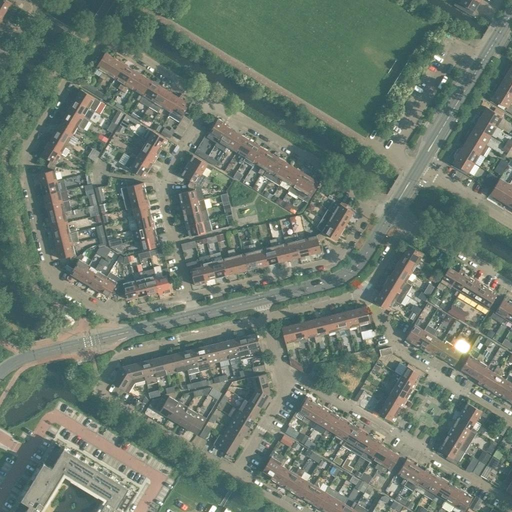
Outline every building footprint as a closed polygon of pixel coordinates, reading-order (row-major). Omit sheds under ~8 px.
[(7,9),(9,6),(11,6),(13,3),(7,0),(0,0),(0,9),(5,12),(8,9),(7,9)] [(466,11),(472,15),(480,1),(478,0),(461,0),(460,2),(468,7),(466,11)] [(115,57),(114,58),(105,52),(96,67),(103,71),(100,76),(103,78),(115,58),(115,57)] [(124,63),(115,58),(116,58),(115,58),(103,78),(106,80),(109,74),(115,78),(124,63)] [(133,69),(125,64),(124,63),(115,78),(122,82),(118,88),(121,89),(134,69),(133,69)] [(504,79),(503,79),(511,84),(511,71),(506,68),(504,72),(505,78),(504,79)] [(142,74),(142,75),(134,70),(134,69),(121,89),(125,92),(129,86),(134,89),(143,75),(142,74)] [(152,80),(151,80),(143,75),(134,89),(140,93),(137,99),(140,101),(152,80)] [(511,84),(503,79),(504,80),(503,82),(497,83),(495,87),(511,97),(511,84)] [(161,85),(161,86),(152,81),(153,80),(152,80),(140,101),(149,106),(161,86),(161,85)] [(83,86),(94,92),(96,89),(97,88),(86,82),(83,86)] [(170,91),(162,86),(161,86),(149,106),(158,112),(171,91),(170,91)] [(492,98),(508,108),(506,111),(510,113),(511,110),(511,104),(510,103),(511,100),(511,97),(495,87),(493,91),(494,96),(493,98),(492,97),(492,98)] [(75,98),(95,111),(101,101),(81,89),(75,98)] [(103,98),(105,95),(96,89),(94,92),(103,98)] [(180,97),(179,97),(171,92),(171,91),(158,112),(161,114),(164,108),(171,112),(180,97)] [(181,95),(179,97),(180,97),(171,112),(169,115),(180,122),(184,116),(182,115),(191,101),(181,95)] [(70,107),(69,107),(69,108),(84,117),(88,110),(93,114),(95,111),(75,98),(74,99),(75,99),(70,107)] [(494,111),(487,107),(486,107),(487,108),(486,109),(481,111),(478,115),(497,126),(502,116),(494,111)] [(64,117),(64,116),(63,117),(84,129),(89,120),(84,117),(69,108),(64,117)] [(496,108),(494,111),(502,116),(504,113),(496,108)] [(117,124),(124,113),(119,110),(112,121),(117,124)] [(133,112),(131,115),(140,120),(142,118),(133,112)] [(476,118),(477,124),(476,126),(475,125),(491,135),(497,126),(478,115),(476,118)] [(150,126),(152,122),(143,116),(140,120),(150,126)] [(58,126),(73,135),(77,129),(82,132),(84,129),(63,117),(63,118),(58,126)] [(227,126),(228,124),(218,118),(207,136),(217,142),(218,140),(219,138),(227,126)] [(123,119),(120,124),(126,128),(129,122),(123,119)] [(156,123),(153,128),(159,131),(162,126),(156,123)] [(117,130),(122,133),(126,128),(120,124),(117,130)] [(475,126),(476,126),(475,128),(469,129),(467,133),(486,144),(491,135),(475,125),(475,126)] [(53,135),(52,135),(73,148),(74,145),(69,142),(73,135),(58,126),(58,127),(53,135)] [(235,131),(227,126),(219,138),(218,140),(217,142),(215,144),(224,150),(223,151),(224,151),(236,131),(235,131)] [(162,149),(167,139),(147,127),(141,137),(162,149)] [(170,131),(164,127),(161,133),(167,136),(170,131)] [(245,136),(245,137),(236,132),(237,131),(236,131),(224,151),(227,153),(230,147),(236,151),(245,137),(245,136)] [(100,133),(98,137),(106,142),(109,138),(100,133)] [(465,137),(466,142),(465,144),(464,144),(480,153),(483,155),(489,146),(486,144),(467,133),(465,137)] [(47,144),(47,145),(62,154),(66,156),(69,150),(71,151),(73,148),(52,135),(52,136),(47,144)] [(157,158),(156,158),(161,150),(162,150),(162,149),(141,137),(140,140),(145,143),(141,150),(156,159),(157,158)] [(242,163),(244,160),(255,142),(254,142),(246,137),(245,137),(236,151),(243,155),(239,161),(242,163)] [(263,148),(255,143),(255,142),(244,160),(253,165),(255,163),(264,148),(263,148)] [(464,144),(465,145),(464,146),(458,148),(456,152),(474,163),(480,153),(464,144)] [(41,154),(51,160),(48,165),(55,166),(56,163),(62,154),(47,145),(46,145),(47,145),(41,154)] [(197,148),(195,153),(206,160),(209,155),(197,148)] [(273,153),(264,148),(255,163),(261,167),(258,172),(261,174),(273,153)] [(156,159),(141,150),(138,156),(132,152),(130,156),(151,168),(151,167),(156,159)] [(454,155),(455,161),(454,163),(453,162),(453,163),(454,164),(468,172),(469,172),(474,163),(456,152),(454,155)] [(282,159),(273,154),(274,154),(273,153),(261,174),(270,179),(282,159)] [(188,164),(187,164),(207,177),(213,167),(193,155),(188,164)] [(145,177),(150,168),(151,168),(130,156),(125,165),(145,177)] [(291,164),(291,165),(283,160),(283,159),(282,159),(270,179),(279,185),(283,179),(292,165),(291,164)] [(508,163),(502,159),(498,165),(505,169),(508,163)] [(191,180),(188,185),(201,187),(207,177),(187,164),(187,165),(182,174),(191,180)] [(467,175),(468,172),(454,164),(453,166),(467,175)] [(41,184),(58,180),(55,169),(55,166),(48,165),(49,171),(38,173),(41,184)] [(300,170),(292,165),(283,179),(292,185),(301,170),(300,170)] [(495,171),(501,175),(505,169),(498,165),(495,171)] [(310,175),(309,176),(301,171),(301,170),(292,185),(289,191),(298,196),(310,176),(310,175)] [(242,174),(237,171),(234,176),(239,179),(242,174)] [(497,176),(490,172),(487,177),(488,181),(493,184),(497,176)] [(319,182),(310,176),(311,176),(310,176),(298,196),(307,202),(319,182)] [(500,178),(490,194),(493,196),(494,200),(498,202),(509,184),(500,178)] [(133,185),(133,180),(125,179),(127,186),(121,188),(124,199),(147,193),(147,192),(146,192),(144,182),(133,185)] [(44,194),(43,194),(43,195),(66,189),(66,186),(59,188),(58,180),(41,184),(41,185),(44,194)] [(87,195),(89,195),(94,193),(91,183),(85,185),(87,195)] [(509,205),(511,199),(511,185),(509,184),(498,202),(502,204),(506,203),(509,205)] [(181,203),(181,204),(204,198),(201,187),(188,185),(189,190),(179,193),(181,203)] [(102,186),(96,188),(99,201),(105,199),(102,186)] [(46,205),(69,200),(66,189),(43,195),(44,195),(46,205)] [(274,194),(266,190),(264,194),(271,198),(274,194)] [(149,203),(147,193),(124,199),(126,209),(133,207),(149,203)] [(227,193),(221,194),(223,203),(229,202),(227,193)] [(184,214),(183,214),(184,215),(207,209),(204,198),(181,204),(181,205),(181,204),(184,214)] [(348,221),(354,212),(334,199),(328,209),(348,221)] [(49,215),(48,215),(48,216),(72,210),(69,200),(46,205),(46,206),(49,215)] [(152,213),(151,213),(149,204),(150,204),(149,203),(133,207),(134,215),(128,216),(129,220),(152,214),(152,213)] [(186,224),(186,225),(209,219),(207,209),(184,215),(186,224)] [(343,230),(342,230),(348,222),(348,221),(328,209),(322,218),(343,231),(343,230)] [(51,226),(68,222),(66,215),(72,213),(72,210),(48,216),(49,216),(51,226)] [(154,224),(152,214),(129,220),(130,223),(136,221),(138,228),(155,224),(154,224)] [(324,239),(327,234),(336,240),(342,231),(343,231),(322,218),(317,227),(318,229),(322,231),(319,233),(324,239)] [(187,225),(189,236),(212,230),(209,219),(186,225),(186,226),(187,225)] [(54,236),(53,236),(54,237),(77,231),(76,228),(70,230),(68,222),(51,226),(51,227),(52,227),(54,236)] [(157,234),(154,225),(155,225),(155,224),(138,228),(131,230),(134,240),(157,235),(157,234)] [(102,225),(97,226),(100,237),(105,235),(102,225)] [(56,247),(73,243),(79,242),(77,231),(54,237),(56,247)] [(223,233),(217,235),(218,242),(225,240),(223,233)] [(310,254),(306,237),(299,239),(297,233),(294,234),(300,257),(300,256),(310,254)] [(311,254),(321,251),(318,241),(324,239),(319,233),(317,235),(306,237),(310,254),(311,254)] [(299,257),(300,257),(294,234),(291,235),(284,237),(285,243),(289,260),(290,259),(299,257)] [(143,250),(159,246),(157,235),(134,240),(135,244),(141,242),(143,250)] [(279,262),(289,259),(289,260),(285,243),(278,244),(276,238),(273,239),(279,262)] [(269,265),(269,264),(278,262),(279,262),(273,239),(270,240),(271,246),(264,248),(268,265),(269,265)] [(70,255),(71,261),(77,257),(76,254),(73,243),(56,247),(56,248),(57,248),(59,258),(70,255)] [(258,267),(268,264),(268,265),(264,248),(257,250),(255,243),(252,244),(258,267)] [(248,270),(248,269),(257,267),(258,267),(252,244),(249,245),(250,251),(243,253),(247,270),(248,270)] [(423,254),(409,245),(403,254),(402,254),(423,267),(425,264),(419,260),(423,254)] [(99,248),(97,252),(106,258),(111,249),(105,246),(99,248)] [(236,272),(236,273),(237,272),(231,249),(228,250),(229,256),(222,258),(226,275),(227,275),(236,272)] [(237,272),(247,270),(243,253),(236,255),(234,249),(231,249),(237,272)] [(149,250),(139,253),(141,260),(151,257),(149,250)] [(80,279),(79,279),(80,280),(89,265),(82,260),(84,256),(81,254),(77,257),(71,261),(76,264),(71,273),(80,279)] [(216,278),(210,254),(200,257),(200,260),(206,282),(206,280),(215,277),(215,278),(216,278)] [(216,278),(216,277),(226,275),(222,258),(215,260),(213,254),(210,254),(216,278)] [(416,266),(421,269),(423,267),(402,254),(402,255),(403,255),(398,263),(397,263),(412,272),(416,266)] [(200,260),(186,263),(189,275),(192,274),(195,285),(206,282),(200,260)] [(89,285),(101,265),(99,263),(95,269),(89,265),(80,280),(81,279),(89,285)] [(414,282),(408,279),(412,272),(397,263),(397,264),(392,272),(391,273),(412,285),(414,282)] [(104,267),(101,265),(89,285),(90,285),(98,290),(98,291),(107,276),(101,272),(104,267)] [(168,282),(172,282),(168,267),(161,269),(163,275),(156,277),(155,275),(160,294),(171,291),(168,282)] [(459,273),(458,272),(449,267),(437,287),(442,290),(446,284),(450,287),(451,285),(459,273)] [(158,291),(159,294),(160,294),(155,275),(148,277),(146,270),(143,271),(149,294),(158,291)] [(460,270),(458,272),(459,273),(451,285),(458,289),(454,294),(457,296),(470,276),(469,276),(460,270)] [(118,295),(121,277),(110,271),(107,276),(98,291),(99,291),(108,296),(111,291),(118,295)] [(148,294),(149,294),(143,271),(140,272),(141,278),(134,280),(138,297),(139,297),(139,296),(148,294)] [(386,282),(386,281),(386,282),(406,294),(412,285),(391,273),(386,282)] [(432,273),(429,278),(435,283),(439,277),(432,273)] [(478,281),(470,276),(457,296),(466,302),(479,281),(478,281)] [(138,297),(134,280),(125,282),(124,277),(121,277),(118,295),(126,293),(127,299),(137,297),(138,297)] [(479,282),(479,281),(466,302),(476,307),(488,287),(479,282)] [(381,291),(380,291),(401,304),(406,294),(386,282),(386,283),(381,291)] [(488,287),(476,307),(487,314),(490,309),(489,307),(498,293),(489,288),(489,287),(488,287)] [(389,310),(393,303),(399,306),(401,304),(380,291),(380,292),(375,301),(389,310)] [(422,291),(419,297),(426,301),(429,296),(422,291)] [(432,301),(439,305),(442,301),(434,297),(432,301)] [(511,301),(504,297),(496,312),(494,311),(490,316),(502,323),(511,306),(511,301)] [(414,304),(411,309),(418,314),(421,308),(414,304)] [(452,305),(448,311),(458,317),(462,311),(452,305)] [(356,309),(356,308),(355,308),(361,331),(372,329),(371,323),(374,322),(372,314),(369,315),(367,306),(356,309)] [(511,306),(502,323),(505,325),(508,319),(511,321),(511,306)] [(356,326),(358,332),(361,331),(355,308),(355,309),(346,311),(345,311),(349,328),(356,326)] [(349,328),(345,311),(344,311),(345,311),(335,314),(335,313),(334,313),(339,330),(349,328)] [(335,331),(337,337),(340,337),(339,330),(334,313),(334,314),(325,316),(324,316),(328,333),(335,331)] [(73,324),(73,318),(68,315),(62,318),(62,324),(64,324),(66,325),(67,327),(73,324)] [(322,341),(321,335),(328,333),(324,316),(324,317),(314,319),(314,318),(314,319),(319,342),(322,341)] [(415,344),(415,345),(424,330),(418,326),(421,320),(418,318),(406,338),(415,344)] [(315,336),(316,343),(319,342),(314,319),(313,319),(304,321),(303,321),(307,338),(315,336)] [(303,321),(303,322),(293,324),(298,347),(301,346),(300,340),(307,338),(303,321)] [(292,324),(282,327),(286,343),(293,341),(295,348),(298,347),(293,324),(292,324)] [(416,344),(424,350),(425,350),(437,330),(428,324),(424,330),(415,345),(416,345),(416,344)] [(496,333),(489,329),(486,334),(493,338),(496,333)] [(434,356),(436,353),(435,353),(443,341),(442,341),(436,337),(440,332),(437,330),(425,350),(434,356)] [(444,359),(457,339),(460,333),(457,332),(450,343),(444,338),(442,341),(443,341),(435,353),(436,353),(444,359)] [(262,355),(257,333),(246,336),(251,357),(262,355)] [(251,357),(246,336),(236,338),(240,356),(241,360),(251,357)] [(240,356),(236,338),(225,341),(230,359),(240,356)] [(445,359),(454,365),(463,350),(456,346),(459,340),(457,339),(444,359),(445,359)] [(230,359),(225,341),(215,343),(219,361),(230,359)] [(219,361),(215,343),(204,346),(209,364),(219,361)] [(210,369),(209,364),(204,346),(194,349),(199,371),(210,369)] [(488,346),(483,355),(485,356),(487,357),(492,349),(488,346)] [(381,355),(393,353),(391,347),(380,349),(381,355)] [(199,371),(194,349),(183,351),(188,369),(189,374),(199,371)] [(188,369),(183,351),(173,354),(177,371),(188,369)] [(470,354),(461,369),(470,374),(470,375),(483,355),(480,353),(477,358),(470,354)] [(177,371),(173,354),(162,356),(167,374),(177,371)] [(471,375),(479,380),(480,380),(487,368),(488,368),(489,366),(482,362),(485,356),(483,355),(470,375),(471,375)] [(167,374),(162,356),(152,359),(156,377),(167,374)] [(291,364),(304,372),(302,364),(289,356),(291,364)] [(141,362),(145,375),(144,375),(145,379),(146,379),(147,384),(157,381),(156,377),(152,359),(141,362)] [(145,375),(141,362),(123,366),(134,382),(145,379),(144,375),(145,375)] [(401,362),(399,366),(405,369),(401,375),(416,384),(421,374),(401,362)] [(254,373),(266,370),(265,364),(252,367),(254,373)] [(381,368),(375,364),(372,370),(378,374),(381,368)] [(123,366),(113,383),(128,392),(134,382),(123,366)] [(479,380),(478,382),(487,388),(488,388),(500,368),(497,366),(494,372),(488,368),(487,368),(480,380),(479,380)] [(488,389),(488,388),(497,393),(496,394),(497,394),(506,379),(499,375),(503,370),(500,368),(488,388),(488,389)] [(315,379),(319,373),(312,369),(309,375),(315,379)] [(266,373),(252,377),(255,390),(270,392),(266,373)] [(397,382),(392,378),(390,381),(410,394),(411,393),(410,393),(415,384),(416,385),(416,384),(401,375),(397,382)] [(497,394),(506,399),(511,389),(511,382),(506,379),(497,394)] [(388,384),(394,387),(390,394),(405,403),(405,402),(410,394),(390,381),(388,384)] [(212,387),(202,389),(203,394),(204,394),(207,396),(209,393),(210,392),(213,387),(212,387)] [(210,392),(209,393),(218,399),(222,393),(213,387),(210,392)] [(248,401),(260,409),(270,392),(255,390),(251,389),(245,399),(248,401)] [(361,389),(354,399),(359,402),(366,392),(361,389)] [(386,400),(381,397),(379,400),(399,412),(400,412),(399,411),(404,403),(405,403),(390,394),(386,400)] [(161,398),(156,405),(154,408),(169,417),(179,401),(169,396),(166,400),(161,397),(161,398)] [(306,415),(302,420),(305,422),(317,402),(317,401),(317,402),(308,396),(299,411),(306,415)] [(239,408),(255,418),(260,409),(248,401),(245,399),(239,408)] [(377,402),(383,406),(379,413),(393,421),(399,412),(379,400),(377,402)] [(179,401),(169,417),(178,422),(188,407),(179,401)] [(308,424),(311,418),(318,422),(327,407),(326,407),(318,402),(317,402),(305,422),(308,424)] [(462,411),(461,412),(476,421),(480,414),(486,417),(487,414),(467,402),(462,411)] [(228,414),(234,418),(249,427),(255,418),(239,408),(234,405),(228,414)] [(188,407),(178,422),(188,428),(197,412),(188,407)] [(324,426),(321,432),(324,433),(336,413),(335,413),(327,408),(327,407),(318,422),(324,426)] [(197,434),(207,418),(197,412),(188,428),(197,434)] [(456,421),(456,420),(456,421),(476,433),(478,430),(472,427),(476,421),(461,412),(456,421)] [(326,435),(330,429),(336,433),(345,419),(345,418),(344,419),(336,414),(336,413),(324,433),(326,435)] [(228,427),(244,436),(249,427),(234,418),(228,427)] [(343,437),(339,443),(342,445),(354,424),(345,419),(346,419),(345,419),(336,433),(343,437)] [(451,430),(450,430),(470,442),(476,433),(456,421),(455,421),(456,422),(451,430)] [(503,423),(498,432),(503,435),(508,426),(503,423)] [(355,425),(355,424),(354,424),(342,445),(351,450),(364,430),(363,429),(363,430),(355,425)] [(205,439),(212,428),(206,425),(200,435),(205,439)] [(285,432),(295,438),(299,432),(289,426),(285,432)] [(222,436),(238,445),(244,436),(228,427),(222,436)] [(364,430),(351,450),(361,456),(373,436),(364,430)] [(450,431),(445,439),(444,439),(465,452),(470,442),(450,430),(450,431)] [(309,437),(303,433),(299,440),(305,444),(309,437)] [(214,444),(232,455),(238,445),(222,436),(219,434),(214,444)] [(294,440),(284,434),(281,440),(290,446),(294,440)] [(374,436),(373,436),(361,456),(370,461),(372,458),(381,444),(382,442),(375,437),(374,436)] [(439,449),(447,454),(445,458),(457,465),(465,452),(444,439),(444,440),(445,440),(439,449)] [(125,511),(138,492),(56,442),(13,511),(125,511)] [(486,451),(491,454),(496,447),(491,443),(486,451)] [(372,458),(378,462),(375,467),(378,469),(390,449),(390,448),(389,449),(381,444),(372,458)] [(283,458),(285,456),(273,449),(267,460),(268,461),(263,470),(272,476),(280,464),(282,462),(281,462),(283,458)] [(381,471),(384,465),(391,469),(399,455),(390,449),(391,449),(390,449),(378,469),(381,471)] [(496,450),(493,455),(500,459),(503,454),(496,450)] [(483,452),(478,459),(485,463),(490,456),(483,452)] [(343,460),(336,456),(333,461),(340,465),(343,460)] [(491,458),(487,465),(494,469),(500,460),(493,456),(491,458)] [(283,466),(286,460),(283,458),(281,462),(282,462),(280,464),(272,476),(271,478),(280,484),(289,470),(283,466)] [(404,478),(401,483),(404,485),(416,464),(416,465),(406,459),(398,474),(404,478)] [(473,471),(479,474),(485,464),(480,461),(473,471)] [(344,462),(342,466),(351,472),(354,467),(344,462)] [(416,465),(417,465),(416,464),(404,485),(413,490),(414,488),(425,470),(416,465)] [(334,465),(329,472),(335,476),(340,469),(334,465)] [(481,475),(486,479),(492,469),(487,466),(481,475)] [(281,485),(281,484),(289,489),(289,490),(302,470),(299,468),(296,474),(289,470),(280,484),(281,485)] [(426,468),(425,470),(414,488),(424,494),(436,473),(435,474),(426,468)] [(290,490),(298,495),(299,496),(308,481),(301,477),(305,471),(302,470),(289,490),(290,490)] [(360,477),(360,478),(369,483),(373,477),(364,472),(362,474),(360,477)] [(436,474),(436,473),(424,494),(433,499),(436,494),(445,479),(436,474)] [(353,476),(350,481),(356,484),(359,480),(353,476)] [(299,496),(299,495),(308,501),(320,481),(317,479),(314,485),(308,481),(299,496)] [(446,480),(446,479),(445,479),(436,494),(443,498),(439,503),(442,505),(455,485),(454,484),(454,485),(446,480)] [(364,483),(359,480),(355,487),(360,490),(364,483)] [(308,501),(309,501),(317,506),(317,507),(329,487),(320,481),(308,501)] [(364,492),(369,495),(373,489),(368,485),(364,492)] [(455,485),(442,505),(451,511),(455,505),(464,490),(463,490),(455,485)] [(318,507),(326,511),(339,492),(329,487),(317,507),(318,507)] [(464,491),(464,490),(455,505),(461,509),(459,511),(463,511),(473,496),(464,491)] [(339,511),(345,503),(348,498),(339,492),(326,511),(339,511)] [(470,507),(474,509),(477,504),(479,505),(482,500),(476,496),(470,507)] [(407,500),(405,504),(411,508),(414,504),(407,500)] [(398,511),(402,506),(394,501),(390,507),(398,511)] [(351,511),(357,503),(354,502),(351,507),(345,503),(339,511),(351,511)] [(359,511),(357,510),(360,505),(357,503),(351,511),(359,511)]
